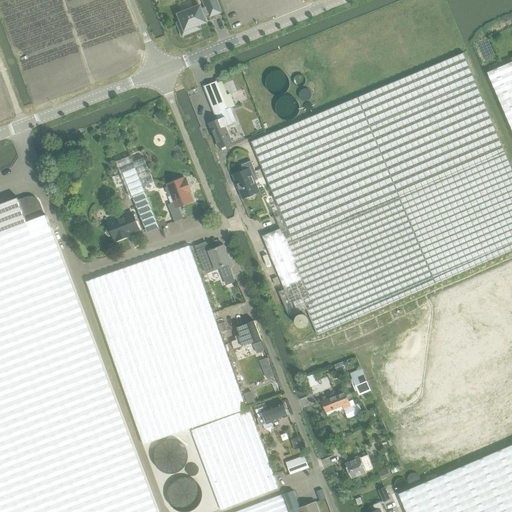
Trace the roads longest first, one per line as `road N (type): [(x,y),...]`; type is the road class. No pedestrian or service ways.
road 1 (unclassified): [(333,511),(158,68)]
road 2 (unclassified): [(158,68),(328,0)]
road 3 (unclassified): [(0,131),(158,68)]
